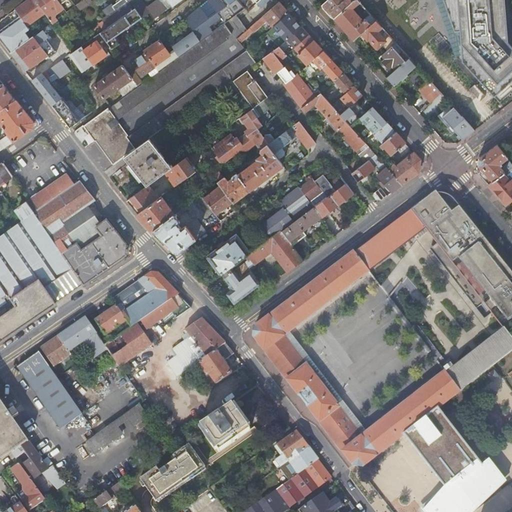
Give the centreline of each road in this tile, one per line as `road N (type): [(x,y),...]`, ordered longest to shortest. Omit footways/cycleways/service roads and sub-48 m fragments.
road 1 (residential): [(379,218),(325,147),(171,266)]
road 2 (residential): [(230,330),(373,511)]
road 3 (tertiary): [(298,0),(448,166)]
road 4 (tertiary): [(154,250),(0,356)]
road 5 (tertiary): [(379,218),(230,330)]
road 6 (unclassified): [(154,250),(52,122)]
